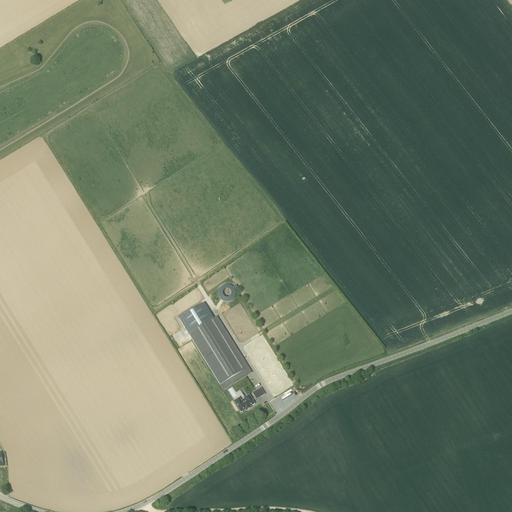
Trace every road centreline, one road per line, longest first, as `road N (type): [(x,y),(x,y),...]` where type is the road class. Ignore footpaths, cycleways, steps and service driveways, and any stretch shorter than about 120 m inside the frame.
road 1 (unclassified): [(124,511),(326,381),(511,311)]
road 2 (track): [(299,511),(139,506)]
